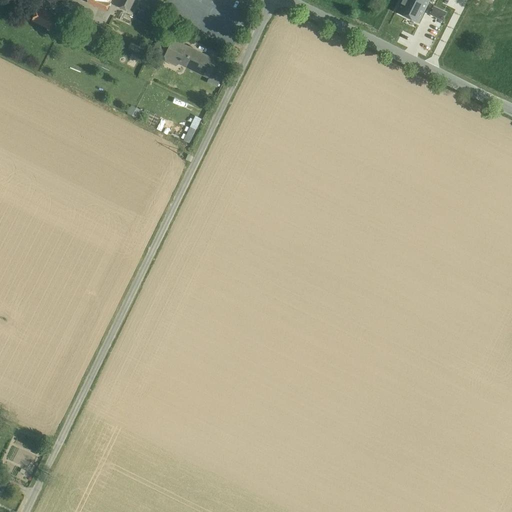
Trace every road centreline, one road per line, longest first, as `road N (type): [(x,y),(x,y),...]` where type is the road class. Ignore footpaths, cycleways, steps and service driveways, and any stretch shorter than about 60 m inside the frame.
road 1 (unclassified): [(275,0),(24,511)]
road 2 (tertiary): [(511,108),(291,0)]
